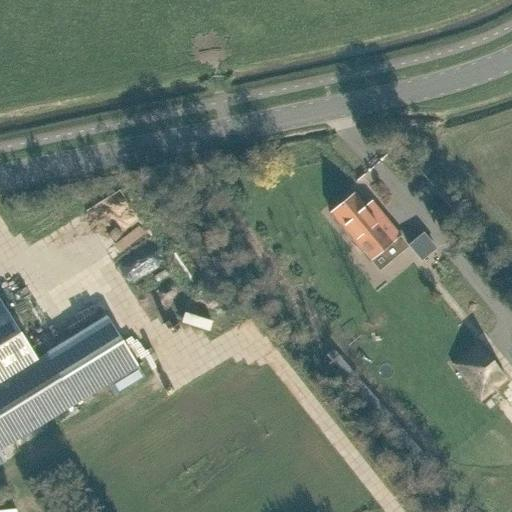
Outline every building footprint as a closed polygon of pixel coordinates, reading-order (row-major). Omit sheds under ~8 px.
[(354,193),(331,212),(360,247),(371,260),(400,236),(377,208),(371,213),(354,193)] [(454,201),(437,215),(450,231),(467,217),(454,201)] [(0,449),(14,441),(0,418),(0,383),(38,360),(0,300),(0,449)] [(447,305),(422,325),(437,345),(463,324),(447,305)] [(0,383),(0,418),(14,441),(139,364),(109,317),(38,360),(0,383)] [(477,342),(450,364),(480,402),(507,380),(477,342)]
